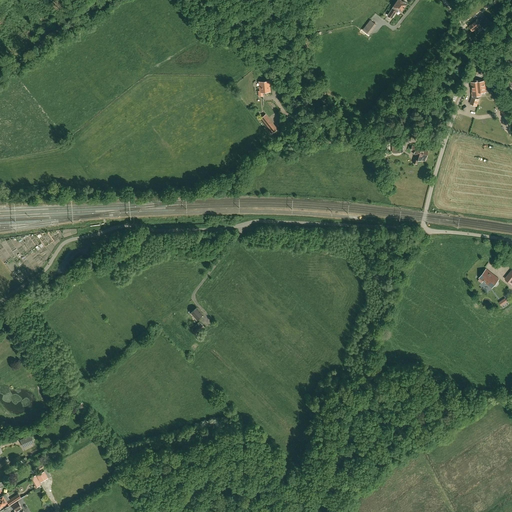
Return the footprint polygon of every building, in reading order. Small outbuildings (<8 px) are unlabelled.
[(402,11),(406,4),(400,0),(397,0),(393,6),(402,11)] [(396,11),(392,9),(388,15),(392,18),(396,11)] [(410,14),(401,24),(404,26),(406,24),(407,25),(414,18),(410,14)] [(473,31),(480,26),(482,24),(478,19),(476,20),(469,26),(473,31)] [(376,24),(370,20),(362,30),(368,34),(376,24)] [(388,27),(385,31),(399,42),(403,38),(388,27)] [(270,91),(269,81),(259,82),(260,91),(258,91),(259,96),(263,96),(263,92),(270,91)] [(478,81),(475,82),(471,82),(472,93),(472,95),(472,97),(470,103),(477,106),(479,99),(476,98),(476,97),(476,95),(481,95),(481,92),(486,91),(484,81),(480,81),(478,81)] [(509,106),(502,110),(511,127),(511,126),(511,118),(508,120),(505,115),(511,112),(509,106)] [(265,127),(272,122),(265,114),(259,119),(265,127)] [(426,157),(428,151),(421,149),(421,148),(412,146),(411,150),(415,151),(414,154),(416,154),(414,158),(413,158),(412,162),(416,163),(417,160),(420,160),(421,156),(426,157)] [(479,278),(492,288),(499,279),(486,269),(479,278)] [(190,313),(197,320),(203,314),(197,307),(190,313)] [(206,328),(199,322),(191,329),(198,336),(206,328)] [(30,435),(20,440),(22,446),(33,441),(30,435)] [(48,478),(44,471),(36,476),(40,482),(48,478)] [(11,500),(6,493),(0,497),(0,499),(0,498),(0,506),(7,502),(11,500)] [(22,507),(18,502),(12,506),(15,511),(14,511),(24,511),(23,510),(22,511),(20,509),(22,507)]
